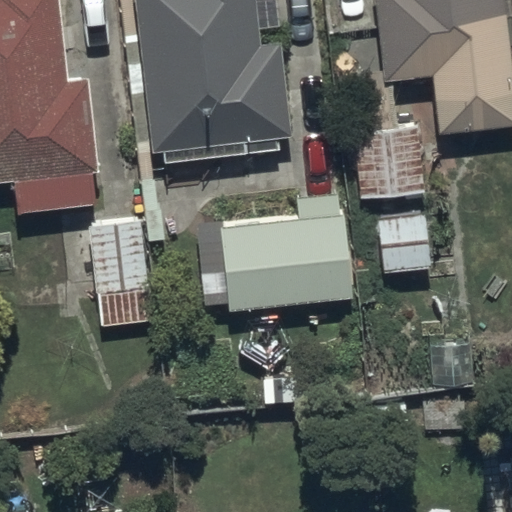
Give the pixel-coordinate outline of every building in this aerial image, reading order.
[(0,0),(0,166),(12,166),(15,200),(95,191),(92,158),(97,158),(87,63),(66,65),(59,0),(0,0)] [(135,0),(150,136),(161,135),(163,152),(277,140),(275,125),(291,123),(281,32),(259,34),(255,0),(135,0)] [(511,112),(511,69),(504,0),(373,0),(381,68),(431,63),(438,121),(511,112)] [(354,121),(359,188),(423,182),(418,116),(354,121)] [(221,212),(227,297),(350,285),(344,202),(339,202),(338,183),(295,186),(296,207),(221,212)] [(425,201),(376,205),(381,263),(430,259),(425,201)] [(141,209),(87,216),(100,318),(153,311),(141,209)] [(233,332),(159,338),(164,397),(237,391),(233,332)]
